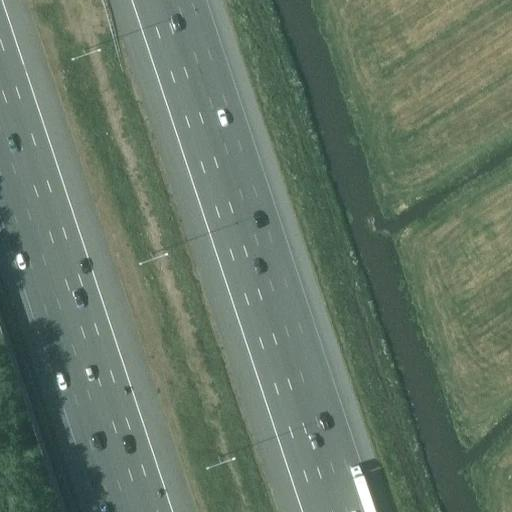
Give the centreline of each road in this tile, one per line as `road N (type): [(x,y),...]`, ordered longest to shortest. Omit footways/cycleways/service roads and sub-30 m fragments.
road 1 (motorway): [(338,511),(168,0)]
road 2 (motorway): [(0,107),(133,511)]
